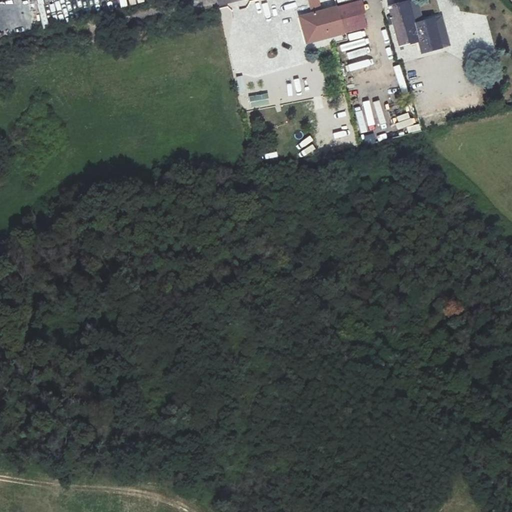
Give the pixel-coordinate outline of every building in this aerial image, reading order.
[(321,12),(317,0),(307,0),(311,15),(321,12)] [(367,27),(360,1),(337,8),(343,33),(367,27)] [(413,24),(408,2),(388,8),(399,47),(418,41),(421,53),(441,48),(433,19),(413,24)] [(343,33),(337,8),(321,12),(311,15),(318,39),(343,33)] [(421,53),(418,41),(399,47),(403,61),(422,56),(421,53)] [(239,93),(246,92),(242,75),(235,77),(239,93)] [(268,92),(248,96),(251,108),(271,104),(268,92)] [(454,98),(446,99),(450,114),(457,112),(454,98)] [(429,114),(420,117),(422,125),(432,121),(429,114)] [(331,125),(333,142),(340,141),(337,124),(331,125)] [(360,137),(362,146),(376,143),(373,133),(360,137)]
